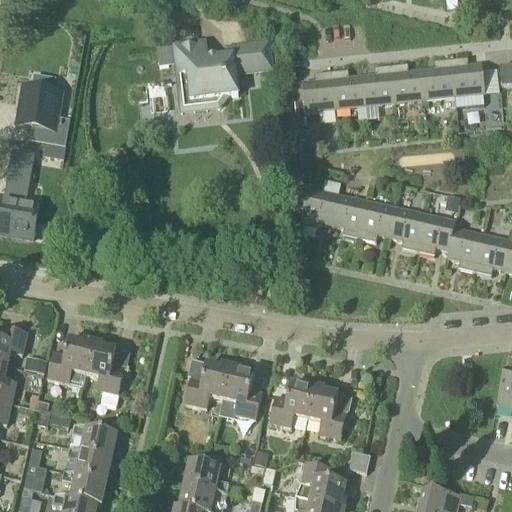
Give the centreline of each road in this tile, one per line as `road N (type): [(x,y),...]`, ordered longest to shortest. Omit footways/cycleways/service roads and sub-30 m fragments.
road 1 (residential): [(406,342),(310,342),(0,285)]
road 2 (residential): [(511,58),(505,43),(321,61)]
